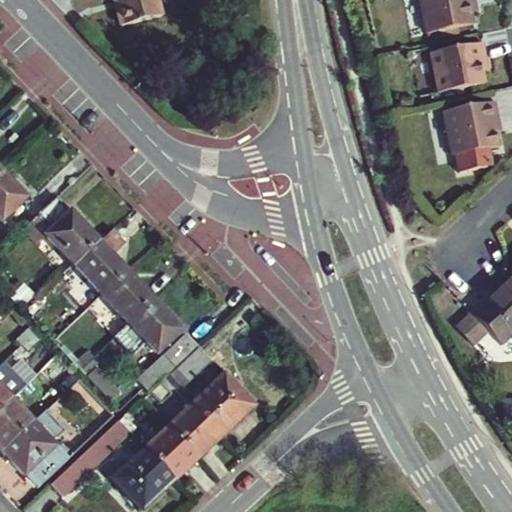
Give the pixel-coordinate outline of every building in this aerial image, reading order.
[(114,0),(121,26),(161,16),(157,0),(114,0)] [(473,0),(419,0),(426,35),(472,25),(470,15),(468,5),(475,4),(473,0)] [(476,13),(475,4),(468,5),(470,15),(476,13)] [(483,44),(430,54),(438,94),(484,85),(482,74),(480,65),(486,63),(483,44)] [(488,73),(486,63),(480,65),(482,74),(488,73)] [(498,122),(494,103),(442,113),(451,157),(498,147),(495,133),(493,123),(498,122)] [(26,198),(0,170),(0,221),(1,223),(26,198)] [(98,242),(56,197),(22,231),(37,246),(46,237),(73,266),(98,242)] [(126,272),(111,256),(124,244),(111,230),(98,242),(73,266),(101,295),(126,272)] [(153,301),(126,272),(101,295),(128,325),(153,301)] [(23,284),(19,279),(5,292),(10,297),(23,284)] [(511,334),(511,281),(490,300),(488,297),(456,327),(473,345),(488,331),(501,345),(511,334)] [(37,299),(23,284),(10,297),(19,306),(21,304),(26,310),(37,299)] [(42,305),(37,299),(26,310),(31,315),(42,305)] [(182,331),(153,301),(128,325),(114,338),(131,356),(145,343),(156,355),(182,331)] [(32,335),(27,329),(16,340),(21,345),(32,335)] [(196,347),(185,334),(135,381),(147,393),(196,347)] [(38,341),(32,335),(21,345),(12,355),(17,361),(38,341)] [(79,360),(61,342),(56,346),(74,365),(76,363),(79,360)] [(165,379),(175,390),(180,386),(182,388),(211,362),(198,349),(165,379)] [(92,357),(87,352),(79,360),(76,363),(81,368),(92,357)] [(34,378),(17,361),(12,355),(4,364),(25,387),(34,378)] [(98,363),(92,357),(81,368),(87,374),(98,363)] [(0,367),(0,410),(11,400),(25,387),(4,364),(0,367)] [(117,392),(95,369),(86,377),(108,401),(117,392)] [(253,407),(223,375),(190,406),(220,438),(253,407)] [(77,381),(72,376),(61,386),(66,392),(77,381)] [(175,390),(165,379),(149,394),(160,405),(175,390)] [(33,423),(11,400),(0,410),(0,450),(2,453),(33,423)] [(220,438),(190,406),(167,428),(197,459),(220,438)] [(68,459),(52,443),(65,431),(46,411),(33,423),(2,453),(36,489),(68,459)] [(135,428),(124,417),(119,422),(129,433),(135,428)] [(118,421),(50,486),(61,498),(129,433),(119,422),(118,421)] [(197,459),(167,428),(144,449),(174,481),(197,459)] [(174,481),(144,449),(112,480),(141,511),(174,481)]
